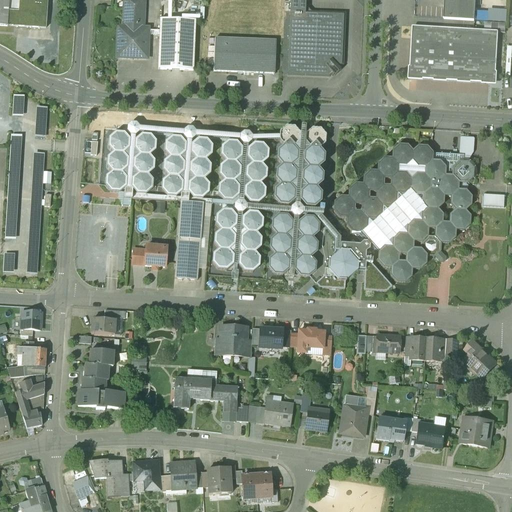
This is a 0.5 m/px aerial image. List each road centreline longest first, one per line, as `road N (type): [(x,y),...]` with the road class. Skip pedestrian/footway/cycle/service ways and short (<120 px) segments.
road 1 (residential): [(61,300),(511,323)]
road 2 (residential): [(372,113),(76,96)]
road 3 (residential): [(307,457),(160,439),(52,443)]
road 4 (residential): [(511,485),(307,457)]
road 5 (residential): [(61,300),(76,96)]
road 6 (residential): [(52,443),(61,300)]
road 7 (residential): [(511,120),(372,113)]
